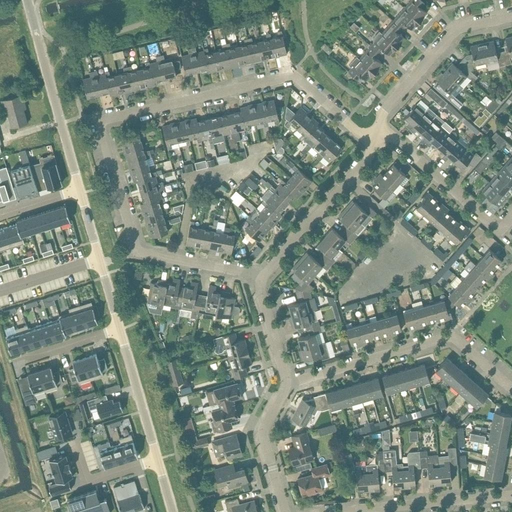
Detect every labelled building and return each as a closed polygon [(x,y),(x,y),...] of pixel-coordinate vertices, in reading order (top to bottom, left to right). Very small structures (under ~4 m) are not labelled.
[(420,0),(411,0),(404,8),(420,22),(424,17),(423,16),(427,12),(421,7),(425,3),(420,0)] [(420,22),(404,8),(393,21),(403,29),(406,25),(411,30),(415,26),(416,27),(420,22)] [(399,33),(403,29),(393,21),(382,33),(397,47),(402,42),(401,42),(404,38),(399,33)] [(354,22),(350,27),(356,32),(360,28),(354,22)] [(278,38),(271,39),(276,57),(287,54),(281,31),(277,32),(278,38)] [(372,44),(371,46),(380,54),(383,51),(389,55),(392,51),(393,52),(397,47),(382,33),(379,31),(373,38),(373,42),(374,43),(372,44)] [(264,59),(276,57),(271,39),(269,34),(266,35),(267,39),(260,41),(264,59)] [(509,57),(511,56),(511,36),(505,38),(508,50),(502,52),(505,65),(511,64),(509,57)] [(223,50),(216,52),(220,70),(231,67),(225,44),(226,44),(224,39),(224,38),(220,39),(223,50)] [(251,38),(248,39),(253,62),(264,59),(260,41),(253,43),(251,38)] [(242,64),(253,62),(248,39),(244,40),(245,45),(238,47),(242,64)] [(209,72),(220,70),(216,52),(209,54),(206,41),(202,42),(204,51),(208,69),(209,72)] [(506,69),(505,65),(502,52),(496,53),(493,41),(482,44),(486,62),(498,60),(500,70),(506,69)] [(229,43),(225,44),(231,67),(242,64),(238,47),(231,48),(229,43)] [(474,65),(486,62),(482,44),(470,46),(473,60),(469,62),(464,57),(460,62),(465,67),(470,71),(475,66),(474,65)] [(376,58),(380,54),(371,46),(359,59),(375,73),(379,68),(378,67),(382,63),(376,58)] [(197,72),(208,69),(204,51),(197,53),(195,47),(191,48),(197,72)] [(197,72),(191,48),(187,49),(189,55),(181,57),(186,74),(197,72)] [(160,56),(165,79),(176,76),(172,58),(165,60),(162,50),(159,51),(160,56)] [(154,82),(165,79),(160,56),(156,57),(157,62),(150,64),(154,82)] [(375,73),(359,59),(348,72),(357,80),(358,80),(358,79),(361,76),(366,81),(370,77),(370,78),(375,73)] [(132,90),(144,88),(139,69),(132,71),(129,60),(125,61),(132,90)] [(124,73),(117,75),(121,93),(132,90),(125,61),(127,67),(123,68),(124,73)] [(146,68),(139,69),(144,88),(155,85),(154,82),(150,64),(149,64),(149,62),(144,63),(146,68)] [(453,63),(445,72),(463,88),(471,79),(473,82),(477,77),(470,71),(465,67),(462,71),(453,63)] [(96,71),(93,72),(98,95),(109,92),(105,74),(97,76),(96,71)] [(87,97),(98,95),(93,72),(89,73),(90,78),(83,79),(87,97)] [(105,74),(109,92),(110,96),(121,93),(117,75),(109,77),(108,72),(105,72),(105,74)] [(463,88),(445,72),(437,81),(446,89),(442,94),(458,109),(462,104),(455,97),(457,95),(457,93),(456,91),(455,90),(459,85),(463,88)] [(436,103),(441,97),(430,88),(426,93),(436,103)] [(11,126),(17,125),(26,122),(21,104),(24,103),(22,95),(1,101),(4,112),(7,111),(11,126)] [(441,97),(436,103),(442,108),(444,106),(447,103),(441,97)] [(508,98),(501,107),(506,111),(508,108),(506,107),(511,101),(508,98)] [(274,100),(263,103),(267,121),(275,119),(276,125),(279,124),(274,100)] [(268,126),(267,121),(263,103),(251,105),(256,123),(264,121),(265,127),(268,126)] [(447,103),(444,106),(452,113),(455,110),(447,103)] [(409,129),(425,112),(416,104),(410,111),(407,115),(403,119),(404,119),(408,123),(405,126),(409,129)] [(249,125),(256,123),(251,105),(240,108),(241,112),(245,129),(246,129),(247,131),(250,130),(249,125)] [(292,123),(298,128),(309,115),(301,107),(285,125),(288,127),(292,123)] [(509,114),(506,111),(501,107),(496,112),(504,119),(509,114)] [(479,127),(491,113),(485,108),(482,112),(484,113),(481,117),(479,115),(473,122),(479,127)] [(460,120),(463,117),(455,110),(452,113),(460,120)] [(241,112),(230,114),(235,137),(236,141),(240,140),(238,131),(245,129),(241,112)] [(425,112),(409,129),(413,133),(416,129),(420,133),(433,119),(425,112)] [(232,138),(235,137),(230,114),(219,117),(223,135),(231,133),(232,138)] [(309,115),(298,128),(302,133),(299,137),(302,139),(303,138),(304,139),(316,125),(318,123),(309,115)] [(219,117),(208,119),(214,143),(218,142),(225,140),(223,135),(219,117)] [(468,127),(471,124),(463,117),(460,120),(468,127)] [(196,118),(185,121),(189,139),(196,137),(198,142),(201,141),(201,140),(197,122),(196,118)] [(214,143),(208,119),(197,122),(201,140),(209,138),(210,144),(209,144),(210,148),(214,147),(213,143),(214,143)] [(433,119),(420,133),(425,137),(422,140),(425,144),(441,126),(433,119)] [(190,144),(189,139),(185,121),(174,124),(178,141),(185,140),(186,145),(190,144)] [(178,141),(174,124),(162,126),(168,149),(172,148),(170,143),(178,141)] [(471,124),(468,127),(476,134),(479,131),(471,124)] [(312,146),(312,147),(324,133),(316,125),(304,139),(309,143),(306,148),(308,150),(312,146)] [(487,134),(490,130),(484,125),(481,129),(487,134)] [(441,126),(425,144),(429,147),(432,144),(436,147),(449,133),(441,126)] [(121,138),(124,150),(142,144),(140,137),(145,136),(144,132),(121,138)] [(449,133),(436,147),(441,151),(438,155),(442,158),(457,140),(455,139),(456,138),(456,136),(456,134),(456,133),(455,132),(453,132),(452,132),(450,133),(450,134),(449,133)] [(324,133),(312,147),(318,151),(314,156),(317,158),(333,141),(324,133)] [(499,149),(506,140),(502,137),(499,135),(493,141),(495,143),(494,144),(499,149)] [(280,138),(274,139),(275,146),(276,152),(281,147),(285,142),(280,138)] [(448,158),(453,162),(465,148),(457,140),(442,158),(445,161),(448,158)] [(341,148),(333,141),(317,158),(320,161),(323,157),(329,162),(341,148)] [(144,152),(142,144),(124,150),(127,161),(150,154),(149,150),(144,152)] [(473,155),(465,148),(453,162),(457,166),(454,169),(463,177),(481,157),(476,152),(473,155)] [(495,159),(491,155),(488,153),(481,161),(486,166),(487,167),(495,159)] [(127,161),(131,172),(149,166),(147,160),(151,158),(150,154),(127,161)] [(214,159),(207,161),(209,167),(215,166),(214,159)] [(263,160),(260,164),(265,169),(269,164),(264,159),(263,160)] [(61,181),(55,160),(34,167),(37,179),(44,177),(47,188),(61,184),(60,182),(61,181)] [(480,173),(486,166),(481,161),(474,168),(480,173)] [(395,162),(388,171),(400,181),(406,175),(399,169),(400,167),(395,162)] [(192,163),(184,165),(185,172),(193,170),(192,163)] [(11,170),(11,171),(16,188),(19,195),(27,193),(28,194),(33,193),(34,195),(38,193),(29,165),(19,168),(11,170)] [(290,177),(304,190),(312,181),(294,165),(292,168),(291,169),(295,172),(290,177)] [(151,173),(149,166),(131,172),(134,183),(137,182),(154,177),(157,176),(156,171),(151,173)] [(0,178),(1,181),(0,181),(0,201),(3,200),(8,199),(7,196),(8,195),(9,195),(7,191),(7,189),(9,189),(11,188),(12,188),(12,189),(13,188),(6,167),(0,168),(0,178)] [(511,174),(504,167),(496,175),(511,188),(511,174)] [(471,183),(480,173),(474,168),(465,179),(471,183)] [(400,181),(388,171),(383,176),(380,173),(378,177),(392,190),(400,181)] [(511,192),(511,188),(496,175),(489,183),(504,195),(507,191),(510,194),(511,192)] [(154,177),(137,182),(141,192),(164,185),(163,182),(156,184),(154,177)] [(281,184),(280,184),(294,196),(297,199),(304,190),(290,177),(286,182),(282,179),(280,182),(281,184)] [(385,198),(392,190),(378,177),(374,181),(376,183),(373,187),(385,198)] [(249,179),(245,183),(248,186),(250,188),(254,183),(249,179)] [(243,192),(248,186),(245,183),(243,181),(238,187),(243,192)] [(500,200),(504,195),(489,183),(482,191),(487,196),(481,203),(493,214),(503,203),(500,200)] [(294,196),(280,184),(276,189),(272,185),(269,188),(287,205),(294,196)] [(141,192),(144,203),(161,198),(159,191),(165,189),(164,185),(141,192)] [(279,213),(287,205),(269,188),(267,191),(271,194),(265,200),(279,213)] [(237,200),(241,195),(236,190),(230,197),(233,199),(232,201),(233,202),(234,203),(237,200)] [(416,190),(412,195),(416,198),(420,194),(416,190)] [(424,215),(437,200),(427,191),(422,197),(424,198),(416,207),(424,215)] [(412,203),(416,198),(412,195),(408,199),(412,203)] [(161,198),(144,203),(140,204),(144,215),(162,210),(159,203),(164,202),(163,198),(161,198)] [(265,206),(260,212),(274,224),(282,215),(279,213),(265,200),(265,201),(264,200),(261,203),(265,206)] [(437,200),(424,215),(432,222),(445,206),(441,203),(439,206),(436,203),(437,201),(437,200)] [(355,202),(347,211),(361,222),(368,214),(373,218),(377,213),(367,205),(366,206),(367,206),(363,210),(355,202)] [(184,204),(173,207),(174,211),(178,210),(182,213),(184,204)] [(55,208),(60,224),(70,221),(65,205),(55,208)] [(440,229),(451,216),(447,213),(449,210),(445,206),(432,222),(440,229)] [(45,212),(50,227),(60,224),(55,208),(45,212)] [(144,215),(147,226),(165,221),(163,214),(168,213),(166,209),(162,210),(144,215)] [(354,230),(361,222),(347,211),(345,209),(338,216),(340,218),(340,219),(348,226),(344,231),(354,239),(358,234),(354,230)] [(395,214),(399,218),(403,213),(399,209),(395,214)] [(36,215),(40,230),(50,227),(45,212),(36,215)] [(267,233),(274,224),(260,212),(255,217),(252,214),(249,217),(267,233)] [(36,215),(26,218),(31,233),(40,230),(36,215)] [(446,237),(448,235),(460,221),(458,223),(451,216),(440,229),(444,232),(442,234),(446,237)] [(267,233),(249,217),(247,220),(250,223),(245,229),(259,241),(267,233)] [(16,221),(16,224),(20,236),(22,236),(31,233),(26,218),(16,221)] [(201,228),(197,247),(209,249),(213,226),(214,219),(209,218),(208,225),(207,230),(201,228)] [(400,223),(405,227),(409,223),(404,218),(400,223)] [(170,219),(165,221),(147,226),(150,237),(168,232),(166,225),(171,223),(170,219)] [(186,244),(197,247),(201,228),(193,227),(194,222),(190,221),(186,244)] [(460,221),(448,235),(456,243),(464,234),(466,235),(471,230),(460,221)] [(388,230),(392,226),(388,222),(384,226),(388,230)] [(409,231),(413,227),(409,223),(405,227),(409,231)] [(20,236),(16,224),(4,228),(10,248),(24,244),(22,236),(20,236)] [(209,249),(220,251),(223,233),(216,232),(217,227),(213,226),(209,249)] [(418,231),(413,227),(409,231),(414,235),(418,231)] [(0,251),(10,248),(4,228),(0,229),(0,251)] [(350,243),(354,239),(344,231),(340,235),(332,228),(325,236),(338,248),(345,240),(350,243)] [(231,234),(223,233),(220,251),(231,253),(234,237),(235,232),(235,230),(232,230),(231,234)] [(325,252),(321,257),(331,265),(343,251),(338,248),(325,236),(317,245),(325,252)] [(425,245),(429,240),(424,236),(420,241),(425,245)] [(433,245),(429,240),(425,245),(429,249),(433,245)] [(467,240),(459,248),(463,252),(470,243),(467,240)] [(250,254),(254,258),(262,249),(258,246),(250,254)] [(438,256),(442,252),(437,248),(433,252),(438,256)] [(459,248),(452,256),(456,260),(463,252),(459,248)] [(489,250),(484,255),(496,266),(504,258),(498,254),(497,256),(489,249),(489,250)] [(299,260),(316,275),(323,266),(327,270),(331,265),(321,257),(317,261),(309,254),(306,252),(299,260)] [(442,252),(438,256),(443,261),(446,256),(443,253),(442,252)] [(482,257),(477,264),(492,277),(494,274),(492,272),(496,266),(484,255),(482,257)] [(456,260),(452,256),(445,264),(449,268),(451,266),(455,261),(456,260)] [(304,279),(295,289),(309,292),(313,288),(308,283),(316,275),(299,260),(292,268),(295,270),(294,271),(304,279)] [(442,276),(449,268),(445,264),(438,273),(442,276)] [(487,282),(492,277),(477,264),(470,272),(482,283),(485,280),(487,282)] [(461,279),(462,280),(475,291),(482,283),(470,272),(465,277),(464,276),(461,279)] [(442,276),(438,273),(430,281),(435,285),(442,276)] [(167,282),(162,311),(163,311),(163,309),(170,311),(171,308),(180,310),(185,287),(184,287),(183,295),(178,294),(180,280),(173,279),(172,284),(167,283),(167,282)] [(162,311),(167,282),(158,280),(157,284),(151,283),(147,303),(148,306),(150,307),(157,308),(156,310),(162,311)] [(475,291),(462,280),(455,288),(470,301),(473,298),(471,295),(475,291)] [(190,288),(185,287),(180,310),(191,312),(190,318),(197,319),(197,318),(198,313),(201,298),(195,297),(198,283),(191,282),(190,288)] [(201,298),(198,313),(200,314),(215,317),(215,320),(221,292),(220,291),(220,293),(215,293),(216,287),(209,285),(206,299),(201,298)] [(279,287),(272,289),(274,295),(281,293),(279,287)] [(467,305),(470,301),(455,288),(448,296),(450,298),(456,303),(461,307),(464,303),(467,305)] [(311,299),(309,292),(295,289),(299,302),(289,305),(292,316),(308,311),(317,309),(314,298),(311,299)] [(230,293),(221,292),(215,320),(222,321),(223,316),(231,318),(231,316),(237,317),(239,315),(240,309),(239,307),(233,306),(235,298),(229,297),(230,293)] [(430,304),(429,304),(434,320),(437,319),(438,322),(452,318),(450,311),(447,312),(446,308),(452,307),(456,303),(450,298),(448,300),(445,301),(444,300),(430,304)] [(91,302),(80,305),(86,326),(98,322),(96,316),(99,314),(96,305),(93,306),(91,302)] [(425,323),(434,320),(429,304),(421,307),(425,323)] [(86,326),(80,305),(68,309),(70,312),(75,329),(86,326)] [(423,324),(425,323),(421,307),(412,309),(417,329),(424,327),(423,324)] [(308,311),(292,316),(295,327),(296,327),(305,324),(307,330),(319,326),(317,320),(314,310),(317,309),(308,311)] [(414,330),(417,329),(412,309),(403,312),(408,328),(413,326),(414,330)] [(60,318),(65,333),(75,329),(70,312),(59,316),(60,319),(60,318)] [(397,314),(387,317),(392,336),(397,335),(396,331),(401,330),(397,314)] [(387,337),(392,336),(387,317),(376,320),(381,336),(386,334),(387,337)] [(60,318),(60,319),(49,322),(55,339),(66,335),(65,333),(60,318)] [(369,320),(366,321),(371,339),(381,336),(376,320),(370,322),(369,320)] [(371,339),(366,321),(364,321),(365,324),(357,326),(362,345),(367,343),(366,340),(371,339)] [(49,322),(38,325),(44,343),(55,339),(49,322)] [(28,329),(27,325),(15,329),(16,333),(17,332),(22,349),(33,346),(28,329)] [(44,343),(38,325),(28,329),(33,346),(44,343)] [(298,338),(301,349),(318,344),(315,334),(321,332),(319,326),(307,330),(309,335),(298,338)] [(357,346),(362,345),(357,326),(346,329),(351,344),(356,343),(357,346)] [(212,337),(219,335),(220,330),(219,328),(214,327),(212,337)] [(17,332),(16,333),(5,336),(11,353),(22,349),(17,332)] [(226,349),(229,357),(248,351),(244,339),(237,341),(235,333),(213,339),(215,344),(213,347),(215,352),(218,354),(222,352),(224,350),(226,349)] [(192,334),(184,336),(186,343),(194,340),(192,334)] [(349,349),(345,337),(340,338),(343,350),(349,349)] [(324,343),(318,344),(301,349),(298,350),(301,360),(304,359),(304,360),(310,358),(311,360),(314,359),(315,362),(328,358),(324,343)] [(251,363),(248,351),(229,357),(235,378),(247,374),(244,366),(251,363)] [(96,354),(84,358),(91,380),(103,376),(102,372),(108,370),(104,358),(98,360),(96,354)] [(79,384),(91,380),(84,358),(72,362),(74,368),(68,370),(72,381),(78,379),(79,384)] [(436,370),(444,378),(455,365),(447,358),(436,370)] [(170,374),(180,371),(177,360),(167,363),(170,374)] [(424,364),(414,367),(418,383),(429,380),(427,373),(425,367),(424,364)] [(463,372),(455,365),(444,378),(452,385),(463,372)] [(39,370),(46,392),(58,388),(56,384),(62,382),(59,370),(53,372),(51,366),(39,370)] [(408,386),(418,383),(414,367),(403,370),(408,386)] [(27,374),(29,380),(19,383),(26,405),(36,401),(34,394),(45,391),(45,392),(46,392),(39,370),(27,374)] [(408,386),(403,370),(393,373),(397,389),(408,386)] [(180,371),(170,374),(173,385),(183,382),(180,371)] [(472,379),(463,372),(452,385),(460,392),(472,379)] [(387,393),(397,389),(393,373),(382,376),(387,393)] [(367,381),(372,397),(383,394),(378,378),(367,381)] [(460,392),(469,399),(480,387),(472,379),(460,392)] [(367,381),(357,384),(362,400),(372,397),(367,381)] [(211,404),(202,407),(204,413),(213,410),(213,411),(232,405),(231,399),(233,399),(241,396),(244,395),(240,383),(237,384),(237,383),(227,386),(215,390),(207,392),(211,404)] [(362,400),(357,384),(346,387),(351,403),(362,400)] [(190,386),(180,389),(182,395),(192,392),(190,386)] [(340,406),(351,403),(346,387),(336,390),(340,406)] [(482,400),(486,396),(488,394),(480,387),(469,399),(477,407),(482,400)] [(325,393),(330,408),(330,409),(340,406),(336,390),(325,393)] [(330,408),(325,393),(317,395),(318,397),(305,401),(302,399),(292,418),(306,425),(312,413),(315,415),(318,408),(321,407),(322,411),(330,408)] [(113,402),(113,399),(107,400),(105,395),(79,403),(83,418),(91,416),(89,410),(96,408),(100,418),(122,410),(119,400),(113,402)] [(491,400),(486,396),(482,400),(487,405),(491,400)] [(216,420),(210,421),(212,426),(214,433),(230,428),(228,421),(231,420),(238,418),(238,417),(241,416),(237,405),(235,406),(234,405),(232,405),(213,411),(216,420)] [(72,433),(65,411),(49,417),(50,418),(49,418),(51,425),(52,424),(56,438),(72,433)] [(443,419),(448,423),(452,419),(447,415),(448,415),(444,411),(439,416),(443,419)] [(494,411),(492,422),(509,425),(511,414),(494,411)] [(455,416),(452,419),(448,423),(452,428),(459,421),(455,416)] [(377,423),(379,429),(387,426),(385,420),(377,423)] [(379,429),(377,423),(374,424),(373,421),(364,424),(364,427),(365,433),(379,429)] [(509,425),(492,422),(490,432),(507,435),(509,425)] [(318,429),(320,435),(336,431),(334,424),(318,429)] [(365,433),(364,427),(352,430),(354,436),(365,433)] [(457,428),(458,439),(464,440),(468,440),(470,429),(463,428),(457,428)] [(194,429),(186,431),(189,442),(197,440),(194,429)] [(293,465),(303,462),(313,459),(305,432),(292,436),(295,447),(289,449),(293,465)] [(490,432),(488,443),(505,446),(507,435),(490,432)] [(338,437),(340,443),(350,440),(349,434),(338,437)] [(121,443),(126,460),(138,457),(131,435),(119,439),(121,443)] [(226,452),(228,458),(240,455),(235,435),(213,442),(216,455),(226,452)] [(194,448),(208,444),(206,438),(192,442),(194,448)] [(35,444),(37,450),(50,446),(48,440),(35,444)] [(110,447),(115,464),(126,460),(121,443),(110,447)] [(505,446),(488,443),(488,444),(490,445),(488,454),(505,457),(507,446),(505,446)] [(104,467),(115,464),(110,447),(99,450),(98,445),(93,447),(96,457),(101,456),(104,467)] [(438,457),(439,466),(441,483),(451,482),(450,465),(457,464),(455,447),(447,448),(448,456),(438,457)] [(393,488),(405,487),(403,466),(402,463),(396,464),(395,450),(384,451),(384,453),(386,471),(392,471),(393,488)] [(427,450),(419,451),(421,468),(427,467),(428,474),(429,484),(441,483),(439,466),(438,457),(438,454),(427,455),(427,450)] [(414,468),(421,468),(419,451),(409,452),(407,455),(408,465),(403,466),(405,487),(415,486),(414,468)] [(357,491),(369,490),(367,465),(355,466),(355,464),(354,465),(350,453),(343,455),(346,467),(349,466),(350,477),(356,477),(357,491)] [(378,472),(386,471),(384,453),(376,453),(377,464),(367,465),(369,490),(379,489),(378,472)] [(57,485),(49,487),(51,495),(71,489),(69,481),(67,481),(66,479),(73,477),(70,469),(71,469),(68,461),(65,454),(49,460),(57,485)] [(502,468),(505,457),(488,454),(486,465),(502,468)] [(322,490),(319,478),(330,475),(326,463),(311,467),(313,474),(297,479),(302,496),(322,490)] [(235,470),(233,464),(214,469),(219,485),(227,482),(229,488),(248,482),(244,468),(235,470)] [(500,479),(502,468),(486,465),(484,476),(500,479)] [(135,511),(144,508),(139,493),(138,493),(138,490),(134,480),(123,484),(124,486),(122,487),(121,484),(113,487),(117,498),(118,500),(117,500),(120,511),(134,507),(135,511)] [(70,510),(71,510),(71,511),(109,511),(105,499),(106,499),(106,498),(99,501),(95,491),(96,491),(96,490),(67,499),(67,500),(68,500),(71,510),(70,510)] [(221,507),(226,506),(227,511),(232,511),(234,511),(233,511),(256,511),(254,500),(253,501),(239,505),(237,498),(220,503),(221,507)] [(56,499),(48,502),(51,509),(59,507),(56,499)]
